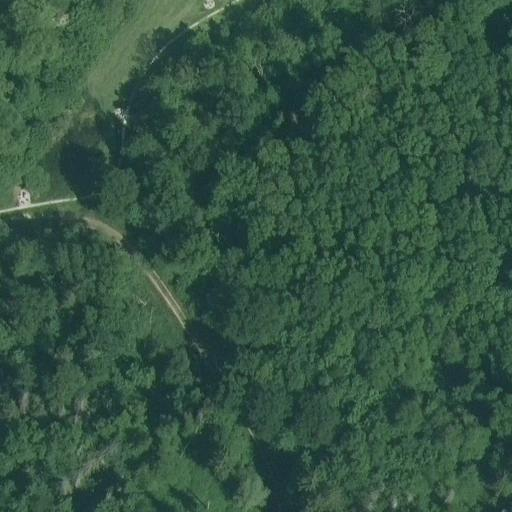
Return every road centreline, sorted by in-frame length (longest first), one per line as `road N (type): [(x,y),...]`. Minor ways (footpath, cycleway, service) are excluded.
road 1 (track): [(125,244),(261,455),(279,511)]
road 2 (track): [(0,223),(86,223),(125,244)]
